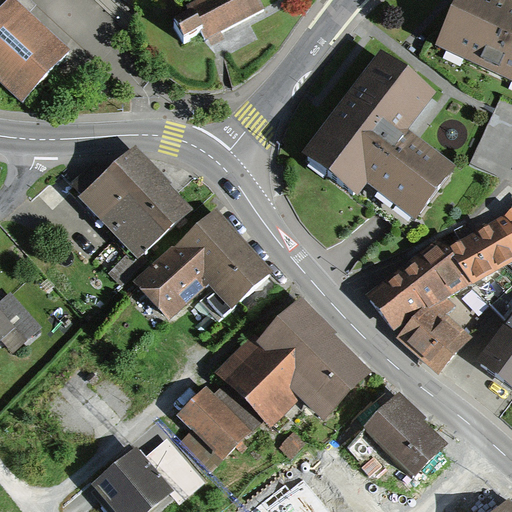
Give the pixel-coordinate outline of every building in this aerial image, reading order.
[(8,0),(0,9),(0,80),(22,102),(71,49),(31,10),(20,0),(8,0)] [(20,0),(31,10),(34,6),(27,0),(20,0)] [(260,0),(199,0),(188,7),(192,15),(177,24),(186,41),(202,32),(206,41),(208,39),(212,46),(225,39),(222,33),(265,9),(260,0)] [(511,0),(456,0),(437,46),(511,79),(511,0)] [(380,48),(303,152),(354,190),(363,178),(415,217),(455,163),(409,128),(437,91),(380,48)] [(135,148),(79,198),(137,262),(193,211),(135,148)] [(442,239),(369,293),(392,330),(414,316),(447,297),(470,283),(511,260),(511,207),(506,215),(449,248),(442,239)] [(274,271),(216,210),(175,248),(173,245),(133,282),(168,319),(206,283),(212,289),(199,301),(219,323),(274,271)] [(0,338),(1,338),(12,351),(41,326),(11,291),(0,301),(0,338)] [(337,333),(301,297),(254,344),(248,338),(215,372),(271,427),(301,397),(321,417),(369,369),(335,336),(337,333)] [(397,337),(439,371),(471,335),(446,315),(455,306),(447,297),(414,316),(397,337)] [(511,315),(477,362),(511,388),(511,315)] [(215,395),(207,387),(178,416),(194,432),(183,443),(211,471),(261,422),(224,385),(215,395)] [(399,391),(363,430),(412,476),(447,440),(427,422),(429,420),(399,391)] [(167,440),(146,458),(173,490),(169,493),(179,505),(205,483),(167,440)] [(135,446),(91,484),(115,511),(148,511),(169,493),(173,490),(146,458),(135,446)] [(511,511),(511,499),(509,497),(491,511),(511,511)]
